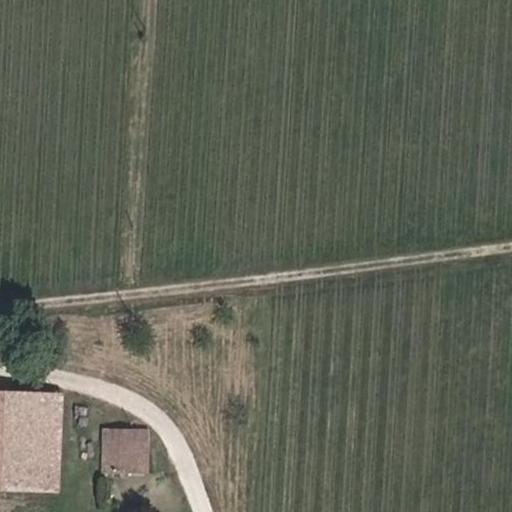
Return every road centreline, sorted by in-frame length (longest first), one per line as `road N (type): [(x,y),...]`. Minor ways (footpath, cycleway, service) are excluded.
road 1 (track): [(0,309),(511,248)]
road 2 (track): [(0,361),(140,404),(175,441),(205,511)]
